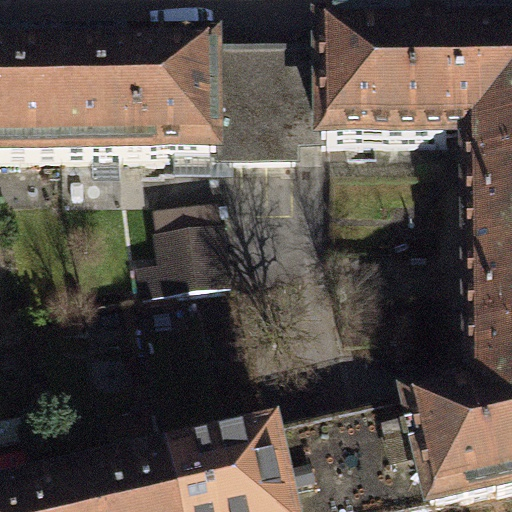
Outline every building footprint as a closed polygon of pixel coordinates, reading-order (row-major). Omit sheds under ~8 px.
[(469,189),(511,188),(511,38),(444,39),(446,150),(469,149),(469,189)] [(446,150),(444,39),(322,41),(322,56),(323,152),(446,150)] [(212,57),(213,165),(213,168),(297,167),(297,152),(310,152),(323,152),(322,56),(309,56),(212,57)] [(213,165),(212,57),(63,59),(64,167),(213,165)] [(0,167),(64,167),(63,59),(0,59),(0,167)] [(471,349),(511,348),(511,188),(469,189),(471,349)] [(220,209),(155,217),(162,274),(140,276),(143,306),(232,295),(220,209)] [(511,348),(471,349),(472,384),(473,386),(475,387),(479,388),(479,401),(465,400),(413,413),(408,414),(430,511),(460,511),(511,500),(511,348)] [(341,425),(272,441),(288,511),(430,511),(408,414),(413,413),(412,409),(341,425)] [(288,511),(272,441),(266,443),(268,451),(166,474),(174,511),(288,511)] [(174,511),(166,474),(60,499),(63,511),(174,511)] [(63,511),(60,499),(0,511),(63,511)]
